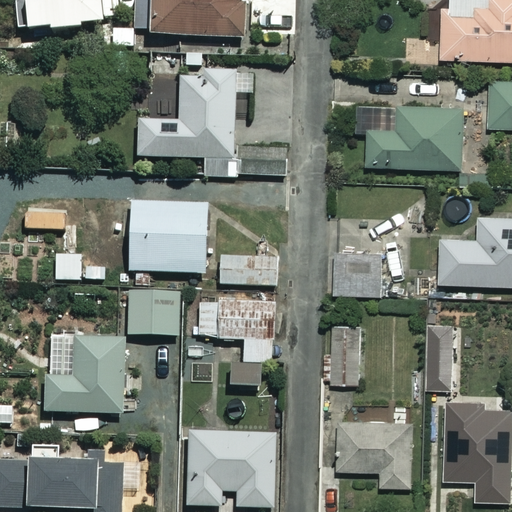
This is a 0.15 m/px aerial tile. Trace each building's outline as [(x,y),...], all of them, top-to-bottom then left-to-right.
[(107,0),(14,0),(14,39),(108,38),(107,0)] [(243,0),(133,0),(133,50),(243,50),(243,0)] [(511,0),(456,0),(456,13),(445,13),(443,65),(511,66),(511,0)] [(237,75),(206,74),(206,83),(181,82),(180,126),(140,125),(139,162),(206,163),(206,179),(234,180),(237,75)] [(511,87),(492,87),(491,133),(511,133),(511,87)] [(466,114),(400,112),(400,136),(371,135),(370,171),(465,174),(466,114)] [(212,210),(136,208),(135,274),(210,276),(212,210)] [(511,223),(483,223),(482,247),(444,245),(443,289),(511,290),(511,223)] [(87,257),(60,257),(60,283),(87,283),(87,257)] [(383,258),(337,259),(338,300),(384,299),(383,258)] [(281,260),(225,259),(224,287),(281,288),(281,260)] [(187,294),(133,294),(133,338),(186,338),(187,294)] [(277,305),(204,301),(202,340),(249,342),(248,367),(236,366),(235,389),(268,390),(269,368),(274,368),(277,305)] [(362,329),(331,327),(327,388),(358,389),(362,329)] [(463,330),(431,330),(429,395),(461,395),(463,330)] [(130,342),(79,340),(78,380),(52,379),(50,429),(71,429),(71,415),(127,417),(130,342)] [(511,405),(450,403),(447,485),(479,487),(478,506),(511,506),(511,405)] [(415,428),(341,426),(341,475),(383,476),(383,492),(414,492),(415,428)] [(276,442),(193,441),(191,509),(224,509),(225,493),(241,494),(241,510),(275,511),(276,442)] [(76,447),(38,445),(35,510),(74,511),(157,511),(159,491),(132,489),(133,469),(75,465),(76,447)] [(0,461),(0,511),(25,511),(24,461),(0,461)]
